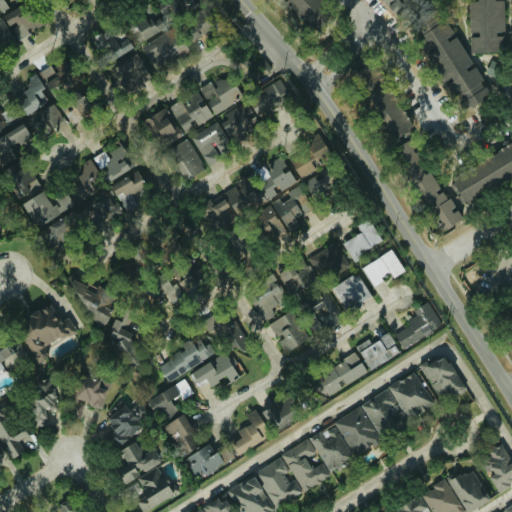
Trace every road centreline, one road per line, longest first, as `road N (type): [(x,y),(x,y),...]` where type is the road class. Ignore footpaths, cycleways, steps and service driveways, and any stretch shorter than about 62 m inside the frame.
road 1 (tertiary): [(511,397),(324,103),(237,0)]
road 2 (residential): [(46,0),(283,372)]
road 3 (residential): [(96,252),(283,133)]
road 4 (residential): [(156,333),(341,219)]
road 5 (residential): [(216,410),(399,297)]
road 6 (residential): [(60,158),(206,63)]
road 7 (residential): [(332,511),(454,434)]
road 8 (residential): [(8,71),(121,0)]
